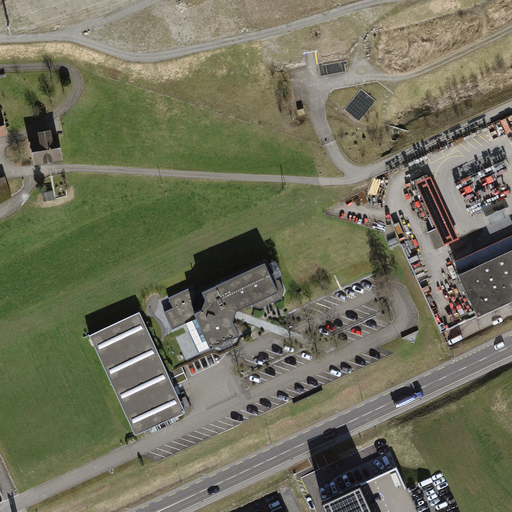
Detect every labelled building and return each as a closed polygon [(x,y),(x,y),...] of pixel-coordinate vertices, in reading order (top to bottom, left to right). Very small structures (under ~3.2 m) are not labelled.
[(40,137),(30,139),(35,165),(63,160),(59,135),(52,136),(51,131),(39,133),(40,137)] [(431,176),(417,182),(446,244),(460,237),(431,176)] [(0,203),(13,199),(5,178),(0,179),(0,203)] [(511,251),(461,275),(481,317),(511,302),(511,251)] [(209,348),(239,334),(232,319),(234,314),(236,310),(249,304),(261,309),(282,299),(284,291),(279,281),(272,278),(264,262),(202,291),(205,298),(202,309),(194,312),(192,306),(196,295),(193,288),(170,298),(172,309),(167,313),(171,329),(197,318),(209,348)] [(140,312),(89,335),(135,435),(186,411),(140,312)] [(370,511),(358,485),(320,502),(324,511),(370,511)]
